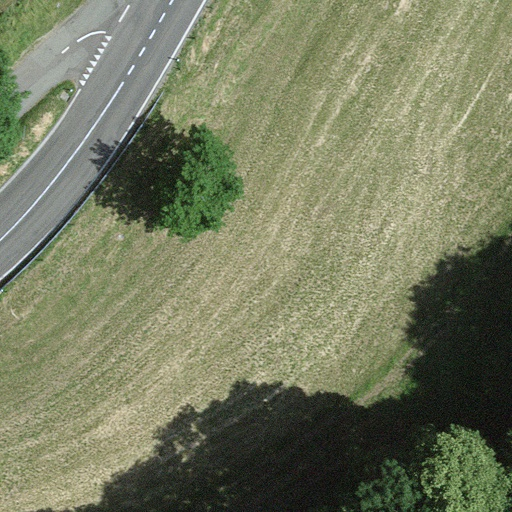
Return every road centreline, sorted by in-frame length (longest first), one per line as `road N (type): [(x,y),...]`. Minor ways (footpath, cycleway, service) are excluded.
road 1 (primary): [(150,37),(82,142),(0,242)]
road 2 (unclassified): [(150,37),(97,34),(0,121)]
